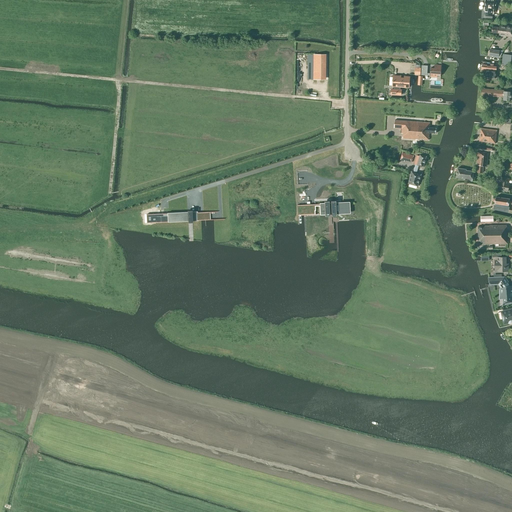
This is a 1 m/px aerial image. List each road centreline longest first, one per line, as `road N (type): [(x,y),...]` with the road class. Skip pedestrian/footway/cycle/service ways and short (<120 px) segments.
road 1 (track): [(346,102),(0,68)]
road 2 (unclassified): [(358,159),(346,143),(347,0)]
